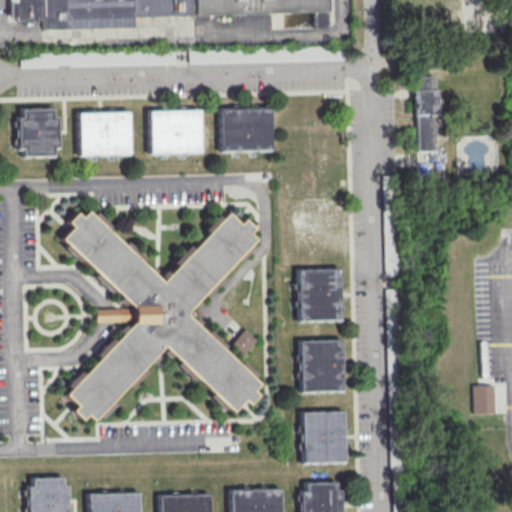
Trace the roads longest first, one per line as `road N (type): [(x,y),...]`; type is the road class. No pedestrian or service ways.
road 1 (residential): [(375,511),(369,0)]
road 2 (residential): [(367,69),(0,77)]
